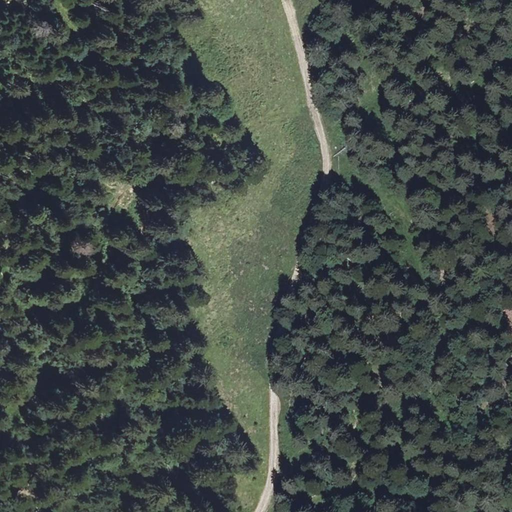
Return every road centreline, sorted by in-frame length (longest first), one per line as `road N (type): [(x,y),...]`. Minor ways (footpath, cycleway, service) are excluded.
road 1 (track): [(286,0),(327,169),(275,355),(269,494)]
road 2 (track): [(317,114),(260,120),(121,188),(107,207),(73,328),(38,385),(0,417)]
road 3 (track): [(327,169),(363,176),(400,210),(453,337)]
road 4 (track): [(438,511),(350,485),(296,511)]
